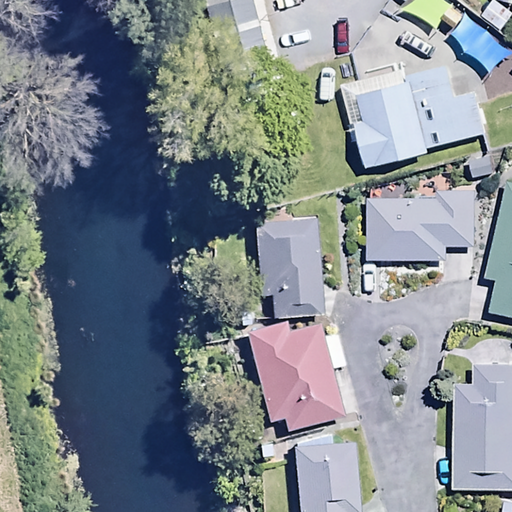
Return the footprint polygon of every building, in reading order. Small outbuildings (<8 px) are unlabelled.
[(247,0),(198,0),(221,85),(267,73),(247,0)] [(511,24),(511,20),(494,5),(480,21),(501,38),(511,24)] [(364,164),(482,134),(474,100),(456,105),(448,74),(406,84),(403,69),(364,79),(366,85),(340,92),(347,120),(352,119),(364,164)] [(511,179),(505,178),(483,275),(494,277),(486,310),(511,315),(511,179)] [(365,260),(444,260),(444,245),(470,245),(470,192),(438,192),(438,199),(365,199),(365,260)] [(316,231),(254,235),(259,316),(321,312),(316,231)] [(281,320),(245,329),(266,420),(281,417),(284,429),(343,415),(331,365),(342,363),(335,333),(318,337),(315,324),(284,331),(281,320)] [(511,491),(511,363),(473,363),(472,381),(452,380),(451,491),(511,491)] [(355,511),(351,442),(291,446),(294,511),(355,511)]
